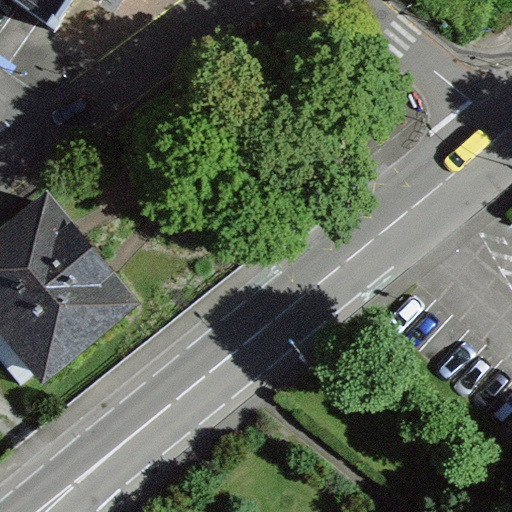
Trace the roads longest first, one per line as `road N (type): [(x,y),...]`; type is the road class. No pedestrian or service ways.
road 1 (secondary): [(501,136),(50,511)]
road 2 (residential): [(239,0),(28,147)]
road 3 (residential): [(501,136),(335,0)]
